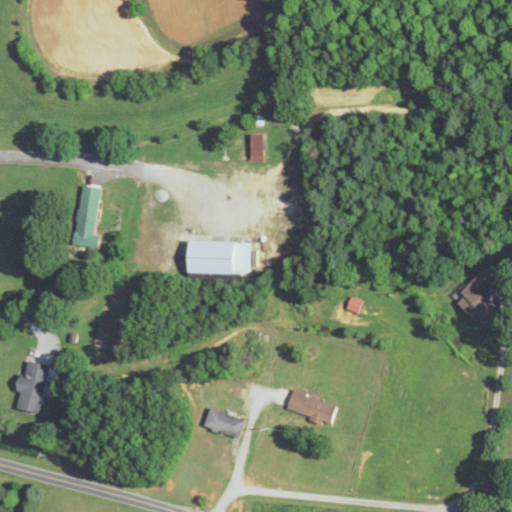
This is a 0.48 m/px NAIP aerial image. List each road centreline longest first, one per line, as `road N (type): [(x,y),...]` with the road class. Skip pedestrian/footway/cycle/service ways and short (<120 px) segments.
road 1 (residential): [(218,511),(242,490),(479,511)]
road 2 (residential): [(174,511),(0,464)]
